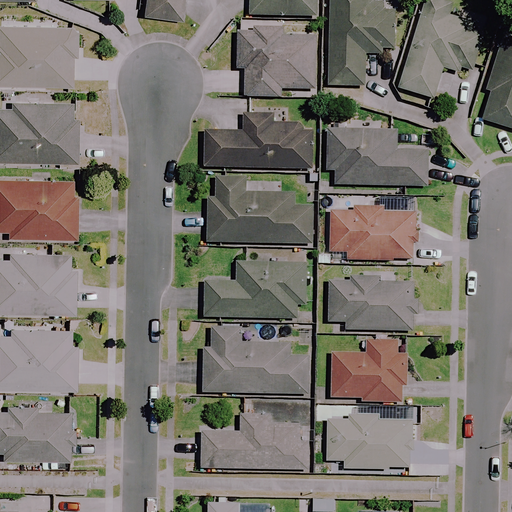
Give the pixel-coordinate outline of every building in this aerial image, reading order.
[(184,0),(142,0),(140,16),(181,22),(184,0)] [(284,0),(249,0),(249,17),(284,18),(284,0)] [(370,0),(331,0),(327,91),(364,92),(365,58),(391,59),(394,10),(370,9),(370,0)] [(474,32),(476,27),(453,18),(458,5),(443,0),(425,0),(392,89),(431,103),(443,69),(459,74),(456,81),(467,85),(485,36),(474,32)] [(75,30),(0,26),(0,86),(72,90),(75,30)] [(282,34),(282,28),(254,28),(254,34),(237,34),(237,69),(244,69),(244,98),(281,98),(281,90),(315,90),(315,34),(282,34)] [(511,87),(499,83),(484,124),(511,134),(511,87)] [(0,163),(74,165),(75,104),(0,103),(0,163)] [(272,116),(244,115),(244,134),(204,133),(203,168),(309,171),(310,131),(296,130),(297,126),(272,126),(272,116)] [(397,131),(326,129),(324,174),(334,174),(333,187),(426,190),(427,149),(396,148),(397,131)] [(245,193),(245,179),(215,178),(214,199),(208,199),(206,243),(312,246),(313,208),(294,207),(295,195),(245,193)] [(0,180),(0,233),(7,233),(7,239),(74,241),(76,182),(0,180)] [(414,212),(328,208),(326,253),(347,254),(347,259),(412,262),(414,212)] [(73,256),(0,254),(0,313),(72,315),(73,256)] [(305,304),(306,264),(237,263),(236,283),(205,282),(204,318),(297,320),(297,304),(305,304)] [(414,280),(328,276),(326,322),(347,323),(346,329),(411,332),(414,280)] [(242,342),(242,329),(208,328),(207,351),(203,351),(202,392),(306,396),(308,359),(288,358),(289,344),(242,342)] [(0,389),(74,391),(75,332),(0,331),(0,389)] [(403,404),(405,357),(398,357),(399,342),(366,340),(365,355),(332,354),(330,401),(403,404)] [(0,408),(0,453),(2,453),(2,461),(73,462),(74,430),(70,430),(70,410),(0,408)] [(236,430),(200,430),(199,471),(307,472),(308,443),(301,443),(302,411),(236,410),(236,430)] [(411,419),(326,418),(325,462),(344,462),(343,469),(410,470),(411,419)] [(333,511),(333,501),(313,501),(312,511),(333,511)]
